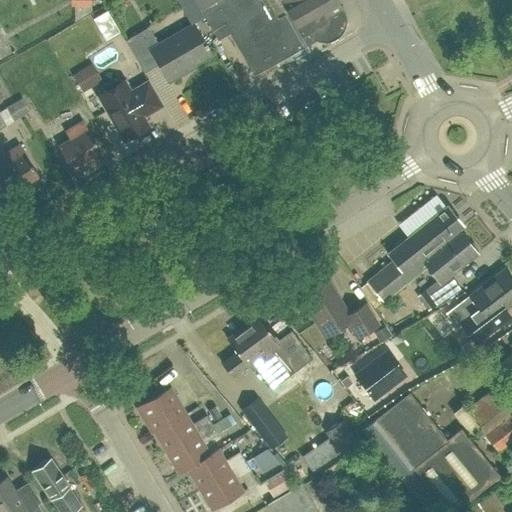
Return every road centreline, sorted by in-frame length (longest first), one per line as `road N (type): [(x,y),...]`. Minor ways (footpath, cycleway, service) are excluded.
road 1 (residential): [(0,254),(387,23)]
road 2 (tertiary): [(73,365),(429,150)]
road 3 (residential): [(160,511),(73,365)]
